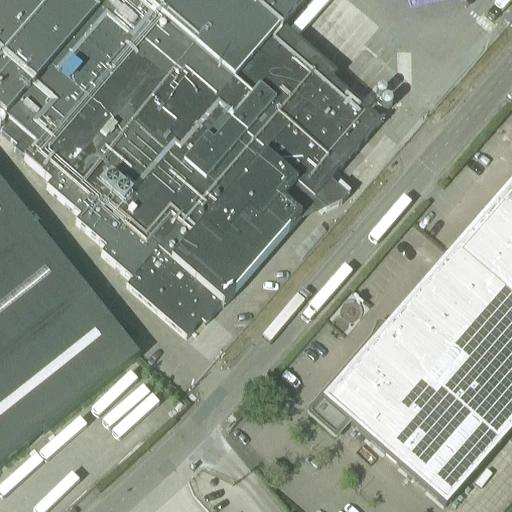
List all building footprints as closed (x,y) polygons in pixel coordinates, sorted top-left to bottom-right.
[(329,82),(331,80),(279,34),(308,0),(0,0),(0,118),(4,122),(35,149),(23,163),(50,186),(45,192),(80,221),(75,227),(105,253),(101,259),(131,285),(126,291),(185,342),(200,325),(205,329),(221,310),(222,312),(300,222),(281,205),(287,199),(298,208),(307,209),(312,203),(325,215),(341,207),(347,200),(329,184),(380,126),(329,82)] [(326,65),(357,31),(349,24),(318,58),(326,65)] [(346,54),(391,84),(398,73),(354,44),(346,54)] [(334,440),(347,425),(444,510),(511,434),(511,435),(511,187),(363,358),(359,355),(309,413),(310,419),(334,440)] [(0,470),(137,361),(0,189),(0,470)]
